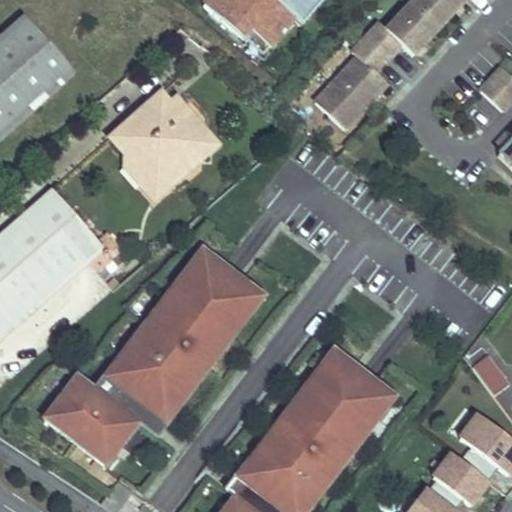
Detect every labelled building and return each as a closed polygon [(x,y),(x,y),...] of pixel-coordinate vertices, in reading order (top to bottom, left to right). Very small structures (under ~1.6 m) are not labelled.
[(209,0),(203,8),(246,44),(253,36),(269,50),(273,45),(295,19),(303,26),(325,0),(209,0)] [(415,0),(386,31),(378,25),(352,53),(357,58),(315,103),(345,131),(387,86),(375,74),(401,46),(413,58),(464,4),(460,0),(415,0)] [(0,141),(75,75),(25,18),(0,39),(0,141)] [(253,36),(246,44),(265,61),(277,49),(273,45),(269,50),(253,36)] [(480,94),(502,114),(511,103),(511,81),(501,71),(480,94)] [(204,160),(220,146),(205,129),(193,128),(185,120),(187,118),(192,114),(177,97),(162,111),(158,107),(162,103),(157,97),(115,135),(130,152),(127,155),(134,163),(147,178),(141,183),(141,184),(157,201),(195,168),(189,161),(188,160),(192,157),(204,160)] [(205,129),(192,114),(187,118),(185,120),(193,128),(205,129)] [(511,142),(499,157),(511,169),(511,142)] [(195,168),(204,160),(192,157),(188,160),(189,161),(195,168)] [(147,178),(134,163),(128,169),(127,169),(141,184),(141,183),(147,178)] [(0,242),(55,193),(53,191),(0,237),(0,242)] [(27,312),(102,245),(99,242),(55,193),(0,242),(0,341),(30,314),(27,312)] [(121,252),(107,236),(106,235),(99,242),(102,245),(104,248),(115,258),(115,257),(121,252)] [(30,314),(104,248),(102,245),(27,312),(30,314)] [(266,300),(203,252),(186,275),(193,280),(177,301),(170,296),(161,308),(167,313),(152,333),(145,328),(136,340),(143,345),(127,366),(121,361),(96,394),(84,385),(67,407),(61,402),(46,422),(109,470),(125,449),(118,444),(135,422),(140,426),(149,414),(161,424),(169,414),(176,419),(184,408),(178,403),(193,382),(200,387),(209,375),(202,370),(218,350),(224,355),(233,343),(227,338),(242,318),(249,323),(266,300)] [(129,261),(121,252),(115,257),(115,258),(123,268),(129,261)] [(186,275),(170,296),(177,301),(193,280),(186,275)] [(161,308),(145,328),(152,333),(167,313),(161,308)] [(233,343),(249,323),(242,318),(227,338),(233,343)] [(136,340),(121,361),(127,366),(143,345),(136,340)] [(209,375),(224,355),(218,350),(202,370),(209,375)] [(311,511),(316,506),(309,501),(325,482),(331,487),(340,474),(334,469),(349,449),(356,454),(365,442),(358,437),(374,416),(381,422),(398,399),(335,351),(233,485),(253,500),(248,507),(243,503),(236,511),(311,511)] [(479,375),(485,371),(475,356),(471,362),(479,375)] [(479,375),(499,404),(511,394),(511,386),(496,363),(485,371),(479,375)] [(78,380),(61,402),(67,407),(84,385),(78,380)] [(184,408),(200,387),(193,382),(178,403),(184,408)] [(118,444),(125,449),(141,427),(159,441),(176,419),(169,414),(161,424),(149,414),(140,426),(135,422),(118,444)] [(358,437),(365,442),(381,422),(374,416),(358,437)] [(511,443),(478,417),(467,433),(479,442),(472,451),(462,464),(488,484),(499,471),(508,478),(511,472),(511,463),(505,458),(511,449),(511,443)] [(467,433),(460,441),(472,451),(479,442),(467,433)] [(334,469),(340,474),(356,454),(349,449),(334,469)] [(452,457),(434,480),(438,483),(428,495),(449,511),(456,511),(463,503),(470,508),(488,484),(462,464),(452,457)] [(309,501),(316,506),(331,487),(325,482),(309,501)] [(118,483),(102,504),(112,511),(116,511),(131,493),(118,483)] [(236,498),(226,511),(236,511),(243,503),(248,507),(253,500),(233,485),(228,492),(236,498)] [(424,492),(409,511),(449,511),(428,495),(424,492)]
